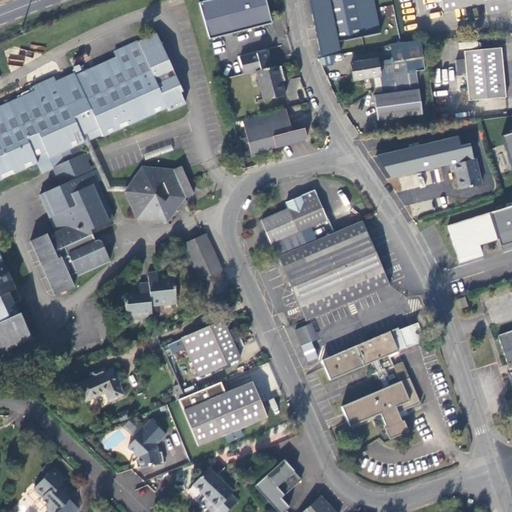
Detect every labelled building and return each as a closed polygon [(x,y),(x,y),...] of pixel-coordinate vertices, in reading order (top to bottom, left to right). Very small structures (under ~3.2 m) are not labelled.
[(265,0),(215,0),(199,4),(209,40),(271,24),(268,11),(269,10),(267,3),(266,3),(265,0)] [(311,0),(321,46),(340,41),(383,33),(376,0),(311,0)] [(86,132),(88,136),(98,132),(100,134),(166,106),(167,109),(184,102),(179,90),(182,89),(154,32),(137,40),(115,50),(117,56),(76,73),(75,71),(55,79),(53,75),(33,84),(35,88),(0,103),(0,177),(37,162),(34,154),(45,150),(48,157),(58,153),(63,162),(50,168),(58,186),(37,195),(53,233),(44,237),(43,234),(27,242),(51,296),(71,288),(66,277),(73,274),(75,276),(107,262),(98,241),(96,241),(93,242),(89,234),(88,231),(110,220),(94,183),(89,172),(95,169),(80,135),(86,132)] [(321,46),(323,58),(342,54),(340,41),(321,46)] [(421,55),(419,42),(400,44),(389,45),(391,60),(411,56),(421,55)] [(501,48),(463,52),(468,101),(505,98),(501,48)] [(285,95),(282,83),(278,68),(277,66),(272,68),(267,51),(240,58),(244,74),(255,71),(264,101),(285,95)] [(413,70),(411,56),(391,60),(394,74),(392,74),(393,81),(391,81),(388,86),(389,94),(373,96),(377,121),(422,114),(415,70),(413,70)] [(8,63),(22,66),(23,60),(9,57),(8,63)] [(376,59),(350,64),(353,81),(379,77),(376,59)] [(251,155),(295,144),(304,142),(306,138),(304,129),(292,132),(289,121),(286,108),(242,119),(251,155)] [(120,188),(124,183),(109,185),(105,175),(94,150),(88,136),(86,132),(80,135),(95,169),(89,172),(94,183),(100,181),(104,191),(120,188)] [(511,170),(511,133),(501,136),(511,170)] [(430,170),(420,142),(389,152),(394,166),(400,164),(406,178),(430,170)] [(481,184),(475,159),(472,159),(470,152),(453,157),(455,163),(449,164),(451,173),(455,172),(459,189),(481,184)] [(181,195),(190,192),(178,164),(170,167),(139,164),(124,183),(120,188),(132,216),(163,219),(181,195)] [(271,244),(275,242),(281,256),(328,236),(322,222),(326,220),(314,190),(286,203),(288,209),(261,220),(271,244)] [(511,206),(448,227),(458,260),(480,253),(477,242),(497,236),(500,246),(511,242),(511,206)] [(389,285),(362,221),(328,236),(281,256),(278,257),(307,318),(381,289),(389,285)] [(204,236),(177,248),(201,302),(229,291),(204,236)] [(0,352),(27,341),(12,304),(19,300),(0,256),(0,352)] [(175,305),(173,282),(158,283),(157,275),(147,275),(148,285),(139,287),(139,295),(124,297),(126,320),(151,318),(150,307),(175,305)] [(463,298),(455,300),(458,309),(466,306),(463,298)] [(239,360),(222,321),(167,345),(171,354),(185,348),(198,378),(239,360)] [(310,323),(296,330),(309,362),(324,356),(310,323)] [(382,338),(381,335),(321,361),(329,381),(372,363),(383,390),(341,408),(350,427),(381,414),(391,437),(404,432),(396,414),(408,410),(420,405),(409,379),(401,383),(389,355),(424,340),(417,323),(417,324),(382,338)] [(511,330),(498,335),(507,364),(511,363),(511,364),(511,366),(511,370),(507,372),(511,386),(511,330)] [(123,396),(111,370),(78,385),(86,402),(105,394),(109,402),(123,396)] [(251,383),(182,412),(196,447),(265,419),(251,383)] [(129,419),(123,426),(134,435),(140,428),(129,419)] [(139,458),(136,460),(138,468),(154,465),(155,467),(165,465),(162,452),(159,453),(158,447),(156,446),(167,435),(151,420),(135,438),(136,440),(128,448),(139,458)] [(300,480),(283,461),(255,487),(277,511),(283,511),(289,507),(281,498),(300,480)] [(50,511),(62,511),(61,510),(70,501),(68,498),(68,495),(72,491),(65,484),(67,482),(55,469),(48,476),(47,480),(44,480),(35,490),(43,498),(43,501),(49,507),(47,509),(50,511)] [(193,485),(206,496),(218,508),(226,500),(232,506),(237,501),(231,494),(232,492),(208,470),(193,485)] [(218,508),(206,496),(201,501),(212,511),(226,511),(232,506),(226,500),(218,508)] [(334,511),(319,496),(302,511),(334,511)] [(79,511),(81,510),(70,501),(61,510),(62,511),(79,511)]
